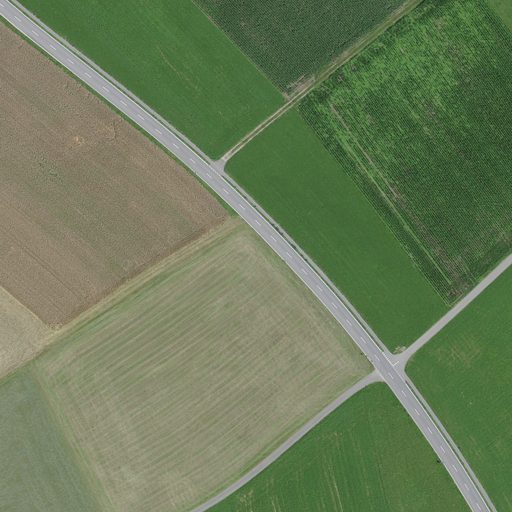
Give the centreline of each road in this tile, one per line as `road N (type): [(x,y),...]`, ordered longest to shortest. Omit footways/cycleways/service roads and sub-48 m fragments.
road 1 (secondary): [(0,3),(193,160),(267,232),(387,371),(482,511)]
road 2 (track): [(209,175),(422,0)]
road 3 (track): [(387,371),(193,511)]
